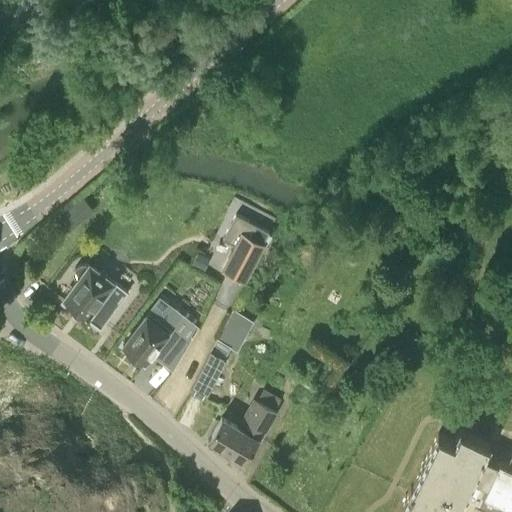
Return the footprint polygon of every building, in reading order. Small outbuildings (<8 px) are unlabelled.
[(55,220),(66,233),(95,209),(83,195),(55,220)] [(261,243),(239,232),(221,268),(242,279),(261,243)] [(269,248),(264,259),(272,264),(278,252),(269,248)] [(198,255),(193,264),(203,269),(208,260),(198,255)] [(105,274),(90,265),(88,264),(87,263),(85,262),(83,262),(82,262),(80,263),(78,264),(77,265),(76,266),(75,267),(74,269),(74,270),(73,272),(74,274),(74,275),(75,277),(76,278),(77,280),(64,298),(67,300),(67,303),(72,307),(75,306),(100,327),(128,289),(106,273),(105,274)] [(144,361),(177,318),(155,301),(122,344),(144,361)] [(221,336),(218,335),(190,390),(204,397),(224,359),(221,357),(227,346),(236,350),(246,331),(242,329),(247,320),(234,313),(221,336)] [(191,341),(177,330),(177,331),(171,338),(185,348),(191,341)] [(244,461),(259,436),(263,438),(278,409),(275,407),(280,397),(262,387),(256,398),(253,396),(242,419),(222,409),(208,440),(244,461)] [(499,457),(497,461),(481,454),(487,441),(459,428),(453,441),(438,434),(398,511),(453,511),(462,493),(477,500),(474,506),(485,511),(511,511),(511,446),(505,460),(499,457)]
